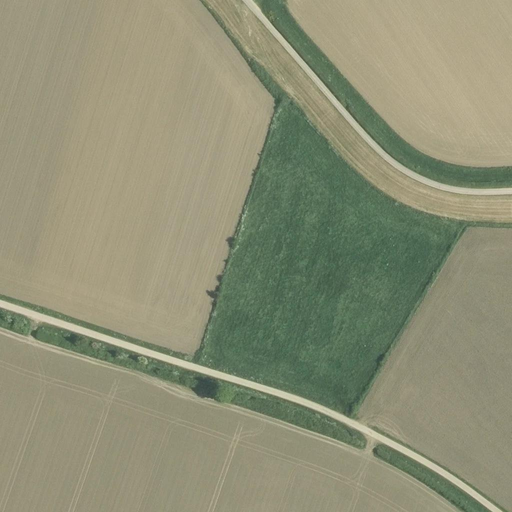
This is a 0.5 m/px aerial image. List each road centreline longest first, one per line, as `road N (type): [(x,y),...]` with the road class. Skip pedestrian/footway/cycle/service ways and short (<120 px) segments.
road 1 (unclassified): [(495,511),(350,423),(0,301)]
road 2 (unclassified): [(511,191),(452,190),(393,163),(245,0)]
